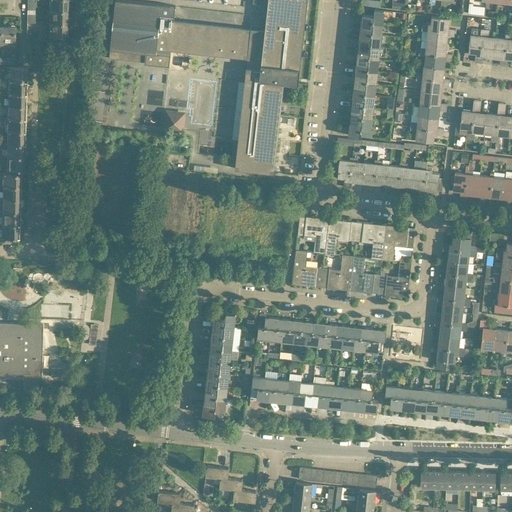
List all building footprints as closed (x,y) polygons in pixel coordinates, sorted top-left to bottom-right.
[(51,2),(50,9),(50,10),(68,10),(67,0),(46,0),(47,2),(51,2)] [(106,3),(102,43),(110,44),(109,58),(116,58),(107,136),(166,143),(176,50),(252,58),(251,67),(246,66),(246,71),(245,71),(245,72),(245,76),(244,77),(245,77),(244,81),(244,82),(244,86),(243,86),(244,87),(242,100),(242,101),(242,105),(241,105),(241,106),(242,106),(241,109),(241,110),(241,114),(240,114),(240,115),(241,115),(239,133),(238,133),(238,134),(239,134),(238,138),(238,139),(238,143),(237,143),(237,144),(237,148),(236,148),(237,149),(235,168),(274,172),(274,167),(275,167),(275,166),(275,162),(276,162),(275,161),(276,158),(276,157),(276,153),(277,153),(277,152),(276,152),(278,139),(278,138),(278,134),(279,134),(279,133),(278,133),(279,129),(279,128),(279,124),(280,124),(280,123),(279,123),(281,105),(282,105),(282,104),(281,104),(282,100),(282,96),(283,96),(283,95),(283,91),(284,90),(283,90),(284,82),(298,83),(302,50),(303,49),(302,49),(303,45),(303,44),(303,40),(304,40),(304,39),(303,39),(304,35),(304,34),(305,21),(306,21),(306,20),(305,20),(306,16),(306,15),(306,11),(307,11),(306,10),(307,7),(307,6),(307,0),(267,0),(267,11),(266,11),(266,12),(267,12),(266,16),(266,17),(266,20),(265,20),(265,21),(266,21),(265,30),(259,29),(260,25),(251,24),(250,28),(174,19),(175,5),(126,0),(115,0),(115,4),(106,3)] [(483,15),(484,7),(473,6),(473,4),(469,4),(468,13),(483,15)] [(50,15),(50,22),(67,23),(68,10),(50,10),(50,9),(47,9),(47,15),(50,15)] [(362,14),(361,26),(372,27),(373,21),(382,22),(384,10),(374,9),(374,15),(362,14)] [(422,22),(421,26),(428,26),(428,28),(448,30),(448,32),(454,32),(454,29),(448,28),(449,17),(432,15),(431,23),(422,22)] [(361,26),(359,38),(371,39),(371,33),(381,34),(382,22),(373,21),(372,27),(361,26)] [(46,27),(46,35),(50,35),(51,35),(51,39),(51,42),(62,42),(62,39),(62,36),(67,36),(67,23),(50,22),(46,22),(46,27)] [(2,43),(1,43),(1,47),(7,47),(8,43),(15,43),(16,26),(3,26),(2,43)] [(428,30),(427,40),(444,42),(445,35),(453,36),(454,32),(448,32),(448,30),(428,28),(428,26),(421,26),(421,30),(428,30)] [(465,36),(464,51),(468,51),(476,52),(475,61),(478,61),(479,55),(480,55),(483,35),(484,35),(485,29),(481,28),(481,29),(471,28),(471,34),(470,34),(470,36),(465,36)] [(493,57),(493,54),(495,37),(488,36),(488,29),(485,29),(484,35),(483,35),(480,55),(479,55),(478,61),(482,62),(482,55),(493,57)] [(499,64),(503,64),(504,58),(505,58),(507,38),(509,38),(510,32),(506,31),(505,38),(495,37),(493,54),(500,55),(499,64)] [(511,58),(511,31),(510,32),(509,38),(507,38),(505,58),(504,58),(503,64),(506,65),(507,58),(511,58)] [(359,38),(358,50),(369,51),(370,45),(379,46),(381,34),(371,33),(371,39),(359,38)] [(419,47),(419,51),(425,51),(425,53),(445,55),(445,57),(451,57),(452,54),(445,53),(446,42),(444,42),(427,40),(426,48),(419,47)] [(358,50),(356,62),(368,63),(369,57),(378,59),(379,46),(370,45),(369,51),(358,50)] [(425,55),(424,65),(441,67),(442,60),(451,61),(451,57),(445,57),(445,55),(425,53),(425,51),(419,51),(419,52),(418,55),(425,55)] [(356,62),(355,74),(367,75),(367,69),(377,71),(378,59),(369,57),(368,63),(356,62)] [(416,72),(416,75),(423,76),(422,78),(442,80),(442,81),(448,82),(449,78),(443,78),(444,68),(441,67),(424,65),(423,72),(416,72)] [(10,72),(10,79),(27,80),(27,67),(6,66),(6,72),(10,72)] [(355,74),(354,86),(365,87),(366,81),(375,83),(377,71),(367,69),(367,75),(355,74)] [(422,80),(421,90),(438,92),(439,85),(448,86),(448,82),(442,81),(442,80),(422,78),(423,76),(416,75),(416,79),(422,80)] [(10,85),(9,91),(9,92),(27,93),(27,80),(10,79),(6,79),(6,84),(10,85)] [(354,86),(352,98),(364,100),(364,93),(374,95),(375,83),(366,81),(365,87),(354,86)] [(409,97),(408,101),(413,102),(413,100),(420,101),(420,102),(440,105),(439,106),(445,107),(446,103),(440,103),(441,92),(438,92),(421,90),(420,97),(413,97),(413,98),(409,97)] [(9,97),(9,104),(9,105),(26,105),(27,93),(9,92),(9,91),(6,91),(6,97),(9,97)] [(352,98),(351,110),(362,112),(363,105),(373,107),(374,95),(364,93),(364,100),(352,98)] [(473,99),(472,111),(474,112),(472,131),(470,131),(470,134),(474,135),(474,131),(484,133),(486,115),(479,115),(480,100),(473,99)] [(413,104),(412,114),(418,115),(436,117),(436,110),(445,111),(445,107),(439,106),(440,105),(420,102),(420,101),(413,100),(413,102),(413,104)] [(498,102),(497,114),(499,114),(497,134),(495,134),(495,137),(499,138),(499,134),(509,135),(511,118),(504,117),(505,103),(498,102)] [(9,110),(9,117),(26,118),(26,105),(9,105),(9,104),(5,104),(5,110),(9,110)] [(351,110),(350,122),(361,124),(362,117),(371,119),(373,107),(363,105),(362,112),(351,110)] [(459,127),(459,133),(466,134),(466,138),(464,149),(470,149),(471,139),(473,139),(474,135),(470,134),(470,131),(472,131),(474,112),(472,111),(461,110),(459,127)] [(486,113),(486,115),(484,133),(491,133),(490,141),(498,142),(499,138),(495,137),(495,134),(497,134),(499,114),(497,114),(486,113)] [(411,122),(410,125),(417,126),(417,127),(437,130),(436,131),(443,132),(443,128),(437,128),(438,117),(436,117),(418,115),(417,122),(411,122)] [(9,123),(8,130),(26,131),(26,118),(9,117),(5,117),(5,123),(9,123)] [(361,124),(350,122),(348,135),(371,137),(371,131),(370,131),(371,119),(362,117),(361,124)] [(417,126),(410,125),(410,129),(416,130),(415,140),(433,142),(433,135),(442,136),(443,132),(436,131),(437,130),(417,127),(417,126)] [(8,135),(8,143),(25,143),(26,131),(8,130),(5,130),(5,135),(8,135)] [(337,140),(336,143),(353,145),(354,145),(354,144),(355,138),(354,138),(337,136),(337,140)] [(8,148),(8,155),(25,156),(25,143),(8,143),(4,142),(4,148),(8,148)] [(8,155),(4,155),(4,161),(8,161),(7,169),(25,169),(25,156),(8,155)] [(333,166),(333,174),(337,174),(337,177),(344,177),(344,186),(351,187),(352,181),(349,180),(352,160),(353,161),(353,158),(350,157),(349,160),(339,159),(338,166),(333,166)] [(362,182),(362,179),(364,162),(357,161),(357,158),(353,158),(353,161),(352,160),(349,180),(352,181),(362,182)] [(369,183),(374,183),(377,163),(378,163),(378,160),(375,160),(374,163),(364,162),(362,179),(369,180),(369,183)] [(387,185),(387,182),(389,165),(382,164),(382,161),(378,160),(378,163),(377,163),(374,183),(387,185)] [(394,185),(399,186),(401,166),(403,166),(403,163),(399,163),(399,166),(389,165),(387,182),(394,183),(394,185)] [(412,187),(412,185),(414,168),(407,167),(407,164),(403,163),(403,166),(401,166),(399,186),(412,187)] [(419,186),(419,188),(424,189),(426,169),(428,169),(428,166),(424,165),(424,169),(414,168),(412,185),(419,186)] [(424,189),(419,188),(418,194),(425,195),(426,189),(442,191),(443,178),(438,178),(439,173),(431,172),(432,166),(428,166),(428,169),(426,169),(424,189)] [(453,179),(452,189),(460,190),(459,199),(466,200),(467,193),(465,193),(467,174),(468,174),(469,170),(468,170),(469,166),(466,166),(465,170),(464,174),(454,173),(454,176),(453,179)] [(467,174),(465,193),(467,193),(478,195),(478,192),(480,175),(480,171),(472,171),(469,170),(468,174),(467,174)] [(505,178),(503,195),(510,196),(509,198),(511,198),(511,171),(505,170),(505,173),(504,178),(505,178)] [(225,171),(220,216),(269,221),(274,176),(225,171)] [(492,177),(490,196),(502,197),(503,195),(505,178),(504,178),(505,173),(494,171),(494,173),(493,173),(493,177),(492,177)] [(0,184),(21,185),(21,173),(0,172),(0,184)] [(484,195),(490,196),(492,177),(493,177),(493,173),(490,173),(489,176),(480,175),(478,192),(485,193),(484,195)] [(0,190),(4,191),(3,197),(21,198),(21,185),(0,184),(0,190)] [(0,203),(3,203),(3,210),(20,211),(21,198),(3,197),(0,197),(0,203)] [(0,215),(3,216),(3,223),(20,223),(20,211),(3,210),(0,210),(0,215)] [(313,252),(324,253),(328,218),(314,217),(314,216),(314,217),(299,215),(297,235),(315,237),(313,252)] [(328,218),(324,253),(336,254),(337,239),(351,241),(351,242),(352,243),(354,244),(355,241),(357,222),(343,220),(343,219),(342,219),(342,220),(328,218)] [(20,223),(3,223),(0,222),(0,228),(2,228),(2,236),(20,237),(20,223)] [(371,258),(382,259),(386,225),(372,223),(372,222),(371,222),(371,223),(357,222),(355,241),(372,243),(371,258)] [(386,225),(382,259),(393,260),(394,248),(412,250),(415,228),(400,226),(400,225),(400,226),(386,225)] [(443,242),(443,246),(449,247),(449,248),(469,250),(468,252),(475,252),(476,245),(469,244),(471,233),(461,232),(455,236),(453,236),(452,243),(443,242)] [(491,234),(490,242),(492,242),(496,240),(498,238),(499,234),(493,233),(491,234)] [(495,256),(500,256),(500,252),(503,253),(503,254),(511,255),(511,242),(507,242),(506,249),(496,248),(495,256)] [(448,261),(450,261),(467,263),(468,256),(475,256),(475,252),(468,252),(469,250),(449,248),(449,247),(443,246),(442,249),(449,250),(448,261)] [(320,288),(321,288),(323,268),(320,267),(305,266),(307,250),(295,249),(291,283),(306,285),(306,286),(307,285),(315,286),(315,285),(320,285),(320,288)] [(503,257),(502,266),(511,267),(511,255),(503,254),(503,253),(500,252),(500,256),(503,257)] [(335,288),(349,290),(353,256),(342,254),(340,270),(327,268),(323,268),(321,288),(321,285),(327,286),(327,287),(335,288),(334,289),(335,289),(335,288)] [(378,294),(380,274),(362,272),(364,257),(353,256),(349,290),(363,292),(363,293),(364,293),(364,292),(372,293),(372,291),(378,292),(378,294)] [(380,274),(378,294),(379,292),(384,292),(384,294),(392,295),(392,296),(393,296),(393,295),(407,296),(411,262),(401,261),(399,261),(397,276),(385,274),(385,270),(381,269),(380,274)] [(440,267),(440,271),(447,271),(446,273),(466,275),(466,277),(473,277),(473,273),(466,273),(467,263),(450,261),(449,268),(440,267)] [(496,281),(497,281),(497,277),(501,278),(500,279),(511,280),(511,267),(502,266),(501,274),(493,273),(492,281),(496,281)] [(445,286),(448,286),(465,288),(465,280),(472,281),(473,277),(466,277),(466,275),(446,273),(447,271),(440,271),(440,274),(446,275),(445,286)] [(496,281),(496,284),(500,284),(499,291),(511,292),(511,280),(500,279),(501,278),(497,277),(497,281),(496,281)] [(438,292),(437,296),(444,296),(443,298),(463,300),(463,302),(470,302),(470,298),(464,297),(465,288),(448,286),(447,293),(438,292)] [(511,292),(499,291),(498,299),(495,298),(494,312),(511,313),(511,292)] [(442,310),(445,311),(462,312),(463,305),(469,306),(470,302),(463,302),(463,300),(443,298),(444,296),(437,296),(437,299),(443,300),(442,310)] [(269,340),(269,338),(270,326),(276,327),(277,318),(265,316),(266,312),(260,311),(257,336),(265,337),(265,339),(269,340)] [(435,317),(435,320),(441,321),(441,323),(461,325),(460,326),(467,327),(468,323),(461,322),(462,312),(445,311),(444,318),(435,317)] [(214,317),(213,329),(224,330),(225,325),(234,326),(236,313),(226,312),(225,318),(214,317)] [(269,338),(281,339),(282,328),(288,328),(289,319),(277,318),(276,327),(270,326),(269,338)] [(281,339),(293,340),(294,329),(300,330),(301,320),(289,319),(288,328),(282,328),(281,339)] [(483,347),(493,348),(494,331),(488,330),(489,320),(480,319),(479,328),(482,328),(480,351),(483,351),(483,347)] [(294,329),(293,340),(301,341),(301,344),(305,344),(305,342),(306,330),(312,331),(313,322),(301,320),(300,330),(294,329)] [(440,335),(442,336),(459,337),(460,330),(467,331),(467,327),(460,326),(461,325),(441,323),(441,321),(435,320),(434,324),(441,325),(440,335)] [(0,374),(16,375),(16,377),(23,377),(23,375),(27,375),(27,376),(38,376),(42,376),(42,360),(43,360),(43,354),(43,343),(44,337),(43,337),(43,323),(41,323),(41,322),(29,323),(25,323),(25,322),(19,322),(0,321),(0,374)] [(305,342),(317,343),(318,332),(324,332),(325,323),(313,322),(312,331),(306,330),(305,342)] [(317,343),(329,344),(330,333),(336,334),(337,324),(325,323),(324,332),(318,332),(317,343)] [(329,344),(341,346),(342,334),(348,335),(349,326),(337,324),(336,334),(330,333),(329,344)] [(213,329),(211,341),(223,342),(223,337),(233,338),(234,326),(225,325),(224,330),(213,329)] [(341,346),(353,347),(354,336),(360,336),(361,327),(349,326),(348,335),(342,334),(341,346)] [(353,347),(365,348),(367,337),(372,338),(373,328),(361,327),(360,336),(354,336),(353,347)] [(367,337),(365,348),(368,349),(378,350),(378,349),(383,349),(385,339),(386,330),(373,328),(372,338),(367,337)] [(500,352),(504,353),(504,350),(505,350),(507,330),(495,328),(494,331),(493,348),(500,349),(500,352)] [(432,342),(432,345),(438,346),(438,348),(458,350),(458,351),(464,352),(465,348),(458,347),(459,337),(442,336),(441,343),(432,342)] [(211,341),(210,353),(221,354),(222,349),(231,350),(233,338),(223,337),(223,342),(211,341)] [(438,346),(432,345),(431,349),(438,350),(436,368),(453,370),(451,369),(452,362),(454,362),(455,355),(464,356),(464,352),(458,351),(458,350),(438,348),(438,346)] [(210,353),(209,365),(220,367),(221,361),(230,362),(231,350),(222,349),(221,354),(210,353)] [(209,365),(207,377),(219,379),(219,373),(229,374),(230,362),(221,361),(220,367),(209,365)] [(62,376),(63,368),(51,367),(51,376),(62,376)] [(207,377),(206,389),(217,391),(218,385),(227,386),(229,374),(219,373),(219,379),(207,377)] [(263,398),(268,398),(270,387),(264,386),(265,377),(252,375),(250,399),(263,401),(263,398)] [(268,398),(280,400),(282,388),(276,387),(277,378),(265,377),(264,386),(270,387),(268,398)] [(280,400),(292,401),(294,389),(288,389),(289,380),(277,378),(276,387),(282,388),(280,400)] [(292,401),(304,402),(306,391),(300,390),(301,381),(289,380),(288,389),(294,389),(292,401)] [(304,402),(316,404),(318,392),(312,391),(313,382),(301,381),(300,390),(306,391),(304,402)] [(316,404),(328,405),(330,393),(324,393),(325,384),(313,382),(312,391),(318,392),(316,404)] [(328,405),(340,406),(342,395),(336,394),(337,385),(325,384),(324,393),(330,393),(328,405)] [(389,406),(402,407),(403,396),(397,395),(398,386),(386,384),(385,394),(391,395),(389,406)] [(206,389),(205,401),(216,403),(216,397),(226,398),(227,386),(218,385),(217,391),(206,389)] [(340,406),(352,408),(354,396),(348,396),(349,386),(337,385),(336,394),(342,395),(340,406)] [(361,388),(360,397),(366,398),(365,409),(377,410),(378,399),(379,390),(380,386),(374,385),(373,389),(363,388),(361,388)] [(352,408),(365,409),(366,398),(360,397),(361,388),(349,386),(348,396),(354,396),(352,408)] [(402,407),(414,409),(415,397),(409,396),(410,387),(398,386),(397,395),(403,396),(402,407)] [(414,409),(426,410),(427,398),(421,398),(422,388),(410,387),(409,396),(415,397),(414,409)] [(426,410),(438,411),(439,400),(433,399),(434,390),(422,388),(421,398),(427,398),(426,410)] [(438,411),(450,413),(451,401),(445,400),(446,391),(434,390),(433,399),(439,400),(438,411)] [(450,413),(462,414),(463,402),(457,402),(458,392),(446,391),(445,400),(451,401),(450,413)] [(462,414),(474,415),(475,404),(469,403),(470,394),(458,392),(457,402),(463,402),(462,414)] [(474,415),(486,417),(487,405),(481,405),(482,395),(470,394),(469,403),(475,404),(474,415)] [(486,417),(498,418),(499,407),(493,406),(494,397),(482,395),(481,405),(487,405),(486,417)] [(205,401),(203,414),(205,414),(204,420),(217,422),(221,422),(223,410),(224,410),(225,404),(228,404),(228,398),(226,398),(216,397),(216,403),(205,401)] [(499,407),(498,418),(510,419),(511,403),(511,398),(494,397),(493,406),(499,407)] [(205,476),(220,477),(228,478),(229,468),(206,465),(205,476)] [(421,486),(433,486),(434,470),(421,469),(421,486)] [(433,486),(445,486),(446,470),(434,470),(433,486)] [(445,486),(458,487),(458,470),(446,470),(445,486)] [(458,487),(470,487),(470,471),(458,470),(458,487)] [(470,487),(482,487),(483,471),(470,471),(470,487)] [(483,471),(482,487),(495,488),(495,471),(483,471)] [(501,482),(500,488),(501,488),(501,494),(511,494),(511,471),(501,472),(501,482)] [(219,487),(234,489),(241,489),(242,480),(228,478),(220,477),(219,487)] [(296,481),(294,494),(310,495),(312,483),(296,481)] [(359,488),(357,501),(374,502),(375,490),(359,488)] [(241,489),(234,489),(233,499),(255,501),(256,491),(241,489)] [(157,500),(173,502),(180,503),(181,493),(158,490),(157,500)] [(294,494),(293,506),(309,508),(310,495),(294,494)] [(357,501),(356,511),(372,511),(374,502),(357,501)] [(171,511),(193,511),(194,504),(180,503),(173,502),(171,511)]
